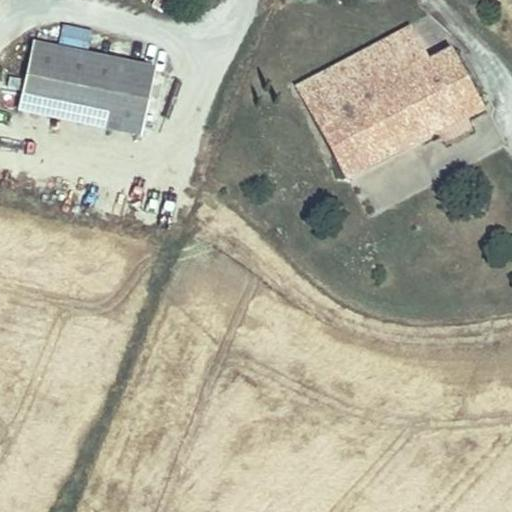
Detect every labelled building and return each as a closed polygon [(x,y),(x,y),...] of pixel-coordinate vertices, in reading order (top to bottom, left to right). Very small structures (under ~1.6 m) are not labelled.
[(324,78),(343,114),(435,65),(418,30),(324,78)] [(154,65),(37,39),(22,105),(139,132),(154,65)] [(343,114),(372,167),(484,110),(455,54),(435,65),(343,114)] [(298,91),(316,126),(343,114),(324,78),(298,91)] [(343,114),(316,126),(345,181),(372,167),(343,114)]
